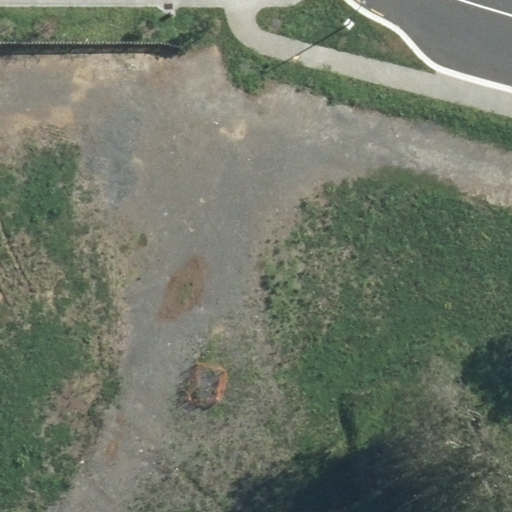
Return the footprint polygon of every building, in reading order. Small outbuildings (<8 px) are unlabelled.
[(300,0),(197,0),(196,2),(271,48),(300,0)] [(452,0),(348,0),(322,43),(430,110),(463,58),(430,37),(452,0)] [(499,144),(511,112),(511,95),(472,78),(452,124),(499,144)] [(0,147),(0,279),(180,278),(179,147),(0,147)] [(511,227),(306,177),(271,316),(511,375),(511,227)] [(279,511),(342,471),(285,383),(212,430),(265,511),(279,511)] [(47,405),(50,511),(183,511),(180,401),(47,405)]
